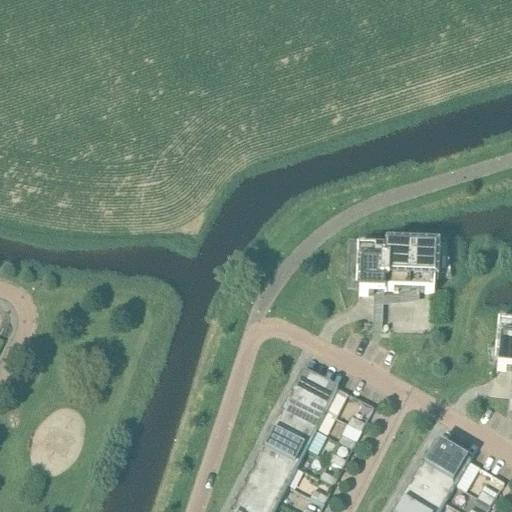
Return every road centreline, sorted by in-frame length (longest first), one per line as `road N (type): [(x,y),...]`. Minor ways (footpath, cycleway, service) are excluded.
road 1 (residential): [(408,395),(282,332),(256,333),(199,511)]
road 2 (residential): [(346,511),(408,395)]
road 3 (residential): [(511,457),(408,395)]
